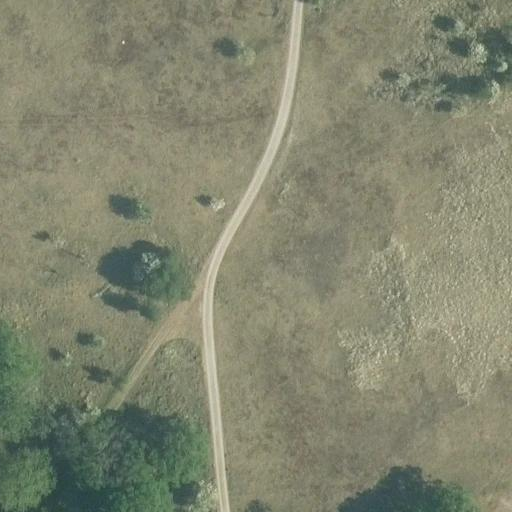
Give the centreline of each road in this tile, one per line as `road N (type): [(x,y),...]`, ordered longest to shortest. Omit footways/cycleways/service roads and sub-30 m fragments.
road 1 (track): [(297,0),(275,142),(211,263)]
road 2 (track): [(221,511),(203,319),(211,263)]
